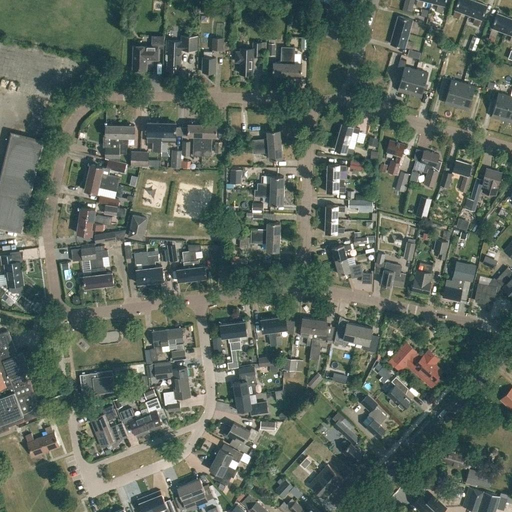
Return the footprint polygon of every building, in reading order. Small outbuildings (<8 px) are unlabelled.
[(413,0),(404,0),(402,8),(403,8),(411,10),(413,0)] [(436,11),(442,12),(444,5),(444,6),(445,0),(430,0),(430,2),(437,4),(436,11)] [(461,12),(468,14),(473,1),(471,0),(457,0),(454,9),(455,10),(452,17),(458,19),(461,12)] [(472,24),(478,26),(481,19),(486,6),(473,1),(468,14),(474,17),(472,24)] [(498,30),(505,32),(510,19),(496,14),(491,27),(492,28),(489,35),(495,37),(498,30)] [(394,30),(408,34),(410,27),(417,29),(419,22),(412,21),(412,20),(398,16),(394,30)] [(404,47),(411,49),(413,43),(406,41),(408,34),(394,30),(390,44),(404,48),(404,47)] [(132,69),(145,70),(146,58),(157,59),(157,47),(163,47),(163,34),(151,34),(150,46),(133,45),(132,69)] [(166,71),(180,71),(181,49),(197,50),(198,36),(182,35),(181,41),(166,40),(165,60),(167,60),(166,71)] [(301,48),(309,48),(310,36),(302,36),(301,48)] [(224,37),(211,37),(211,49),(223,50),(224,37)] [(261,42),(253,42),(252,48),(240,47),(240,51),(236,51),(235,61),(240,61),(239,73),(252,74),(252,54),(261,55),(261,42)] [(287,76),(301,76),(301,62),(294,62),(294,47),(294,44),(288,44),(288,47),(287,76)] [(273,75),(287,76),(288,47),(281,47),(280,62),(273,61),(273,75)] [(202,72),(215,72),(215,57),(212,57),(212,51),(203,51),(203,57),(202,72)] [(416,69),(405,66),(406,62),(400,60),(398,68),(403,70),(402,75),(398,86),(410,90),(416,69)] [(18,79),(20,71),(12,69),(11,77),(5,76),(3,87),(11,88),(11,87),(21,88),(22,80),(18,79)] [(422,93),(428,73),(427,72),(416,69),(410,90),(422,93)] [(461,91),(463,82),(451,79),(445,100),(457,103),(461,91)] [(469,106),(475,86),(463,82),(461,91),(457,103),(469,106)] [(504,116),(510,96),(498,92),(492,113),(504,116)] [(193,155),(202,156),(203,124),(195,123),(195,122),(194,121),(189,121),(188,122),(187,135),(193,135),(193,155)] [(154,151),(161,151),(162,122),(147,122),(147,141),(154,141),(154,151)] [(162,122),(161,151),(167,151),(167,141),(175,141),(176,123),(162,122)] [(338,136),(349,139),(352,131),(358,133),(359,128),(353,127),(353,126),(342,123),(338,136)] [(119,153),(120,153),(120,151),(120,124),(106,124),(105,136),(111,136),(111,148),(106,148),(106,157),(108,157),(108,158),(119,161),(119,153)] [(120,124),(120,151),(126,151),(126,141),(128,141),(128,137),(134,137),(134,125),(120,124)] [(202,156),(211,156),(211,136),(216,136),(216,124),(203,124),(202,156)] [(252,146),(281,144),(279,129),(267,130),(267,138),(252,139),(252,146)] [(0,227),(22,233),(45,139),(10,131),(0,173),(0,227)] [(240,135),(241,146),(248,145),(248,134),(240,135)] [(366,143),(376,146),(378,140),(376,140),(377,138),(369,135),(366,143)] [(346,152),(352,154),(354,149),(347,147),(349,139),(338,136),(334,150),(345,153),(346,152)] [(395,162),(401,164),(405,153),(402,152),(404,144),(390,139),(386,151),(397,155),(395,162)] [(181,155),(189,155),(190,141),(182,141),(181,155)] [(281,144),(252,146),(253,153),(269,151),(269,159),(282,158),(281,144)] [(131,165),(139,166),(140,151),(131,150),(131,165)] [(181,150),(171,150),(170,166),(189,168),(189,161),(180,161),(181,150)] [(424,183),(434,186),(438,171),(441,161),(437,160),(439,154),(424,150),(420,161),(426,163),(425,164),(427,168),(428,168),(424,183)] [(140,151),(139,166),(148,166),(148,151),(140,151)] [(119,161),(108,158),(106,168),(124,172),(126,163),(119,161)] [(459,190),(466,192),(471,176),(468,175),(471,164),(456,159),(452,171),(464,174),(459,190)] [(364,171),(365,163),(352,161),(350,169),(364,171)] [(390,161),(387,172),(397,175),(400,164),(390,161)] [(90,163),(87,176),(117,183),(119,176),(100,172),(101,166),(90,163)] [(378,171),(384,173),(387,165),(381,163),(378,171)] [(327,164),(327,178),(339,178),(339,170),(346,170),(346,165),(339,165),(339,164),(327,164)] [(230,169),(230,183),(241,183),(241,169),(230,169)] [(482,183),(485,184),(483,191),(495,194),(501,173),(486,169),(482,183)] [(407,186),(405,185),(409,174),(400,171),(395,189),(405,192),(407,186)] [(443,171),(439,184),(448,187),(452,174),(443,171)] [(255,189),(283,190),(284,176),(270,175),(270,185),(265,184),(265,183),(255,182),(255,189)] [(84,189),(96,192),(97,186),(115,190),(117,183),(87,176),(84,189)] [(473,187),(480,189),(482,179),(476,177),(473,187)] [(338,192),(345,192),(345,187),(338,187),(339,178),(327,178),(326,192),(338,192)] [(473,188),(470,198),(467,198),(464,208),(471,210),(474,200),(477,201),(480,190),(473,188)] [(269,204),(282,204),(283,190),(255,189),(255,196),(265,196),(265,194),(270,195),(269,204)] [(98,202),(117,206),(118,206),(119,199),(99,195),(98,202)] [(422,197),(416,216),(424,218),(427,219),(432,200),(422,197)] [(359,208),(359,211),(373,212),(373,200),(349,199),(348,208),(359,208)] [(104,213),(116,215),(117,206),(105,204),(104,213)] [(326,205),(325,219),(337,219),(337,211),(345,211),(345,206),(337,206),(338,205),(326,205)] [(81,207),(79,220),(103,223),(111,224),(112,216),(97,214),(97,216),(94,215),(95,209),(81,207)] [(247,220),(263,220),(263,212),(247,211),(247,220)] [(147,216),(132,214),(127,236),(142,240),(147,216)] [(455,226),(466,229),(468,220),(457,217),(455,226)] [(325,233),(337,233),(337,232),(344,233),(344,228),(337,227),(337,219),(325,219),(325,233)] [(77,233),(91,235),(92,227),(102,229),(103,223),(79,220),(77,233)] [(267,236),(279,236),(280,222),(267,222),(267,236)] [(126,230),(94,235),(95,244),(124,239),(126,230)] [(261,236),(251,236),(251,242),(266,242),(266,250),(279,251),(279,236),(267,236),(261,236)] [(433,252),(438,253),(437,259),(444,260),(448,242),(436,239),(433,252)] [(407,241),(403,257),(411,259),(414,243),(407,241)] [(332,247),(335,261),(346,258),(344,250),(351,248),(350,243),(343,245),(343,244),(332,247)] [(171,244),(167,245),(167,248),(168,248),(169,259),(169,260),(169,261),(177,260),(176,249),(172,249),(171,244)] [(193,278),(188,244),(188,250),(182,251),(184,267),(176,268),(178,280),(193,278)] [(188,244),(193,278),(206,277),(205,265),(199,265),(198,259),(196,260),(195,251),(201,250),(200,244),(188,244)] [(100,285),(96,251),(95,246),(81,248),(82,259),(90,258),(92,274),(84,275),(84,277),(80,277),(80,284),(85,283),(85,287),(100,285)] [(161,249),(163,260),(169,260),(169,259),(168,248),(167,248),(161,249)] [(96,251),(100,285),(114,284),(112,272),(106,272),(106,266),(104,266),(103,256),(108,256),(108,249),(96,251)] [(134,270),(136,285),(150,284),(145,251),(133,253),(135,263),(142,262),(143,269),(134,270)] [(12,254),(1,256),(2,263),(4,263),(7,286),(9,285),(10,290),(13,292),(20,291),(22,288),(21,284),(23,283),(20,261),(13,262),(12,254)] [(148,255),(151,281),(164,280),(162,266),(155,266),(155,261),(159,260),(158,254),(148,255)] [(485,256),(483,262),(494,267),(496,261),(485,256)] [(350,272),(351,278),(363,275),(360,263),(349,266),(346,258),(335,261),(339,274),(350,272)] [(456,261),(453,276),(464,279),(472,281),(476,265),(456,261)] [(380,283),(391,285),(391,284),(402,287),(405,274),(399,273),(401,265),(385,262),(380,283)] [(474,299),(493,303),(494,296),(498,297),(505,289),(511,295),(511,270),(507,266),(496,279),(494,277),(487,285),(478,282),(474,299)] [(411,290),(428,293),(430,282),(431,273),(417,269),(415,278),(414,278),(411,290)] [(446,279),(443,297),(459,300),(464,279),(453,276),(452,280),(446,279)] [(273,317),(276,344),(281,343),(280,330),(287,329),(287,333),(293,333),(294,323),(286,322),(285,316),(273,317)] [(270,331),(271,345),(276,344),(273,317),(261,319),(263,332),(270,331)] [(306,345),(312,346),(315,319),(303,317),(301,330),(300,336),(307,337),(306,345)] [(312,346),(316,346),(317,339),(324,340),(325,333),(327,320),(315,319),(312,346)] [(232,322),(236,349),(241,349),(239,340),(240,340),(240,335),(246,334),(244,321),(232,322)] [(227,362),(228,368),(238,367),(236,349),(232,322),(220,324),(222,337),(228,336),(229,342),(232,362),(227,362)] [(348,339),(356,341),(359,325),(347,322),(345,329),(337,327),(334,342),(347,345),(348,339)] [(362,348),(375,351),(378,336),(371,334),(372,328),(359,325),(356,341),(363,343),(362,348)] [(167,329),(169,344),(173,344),(174,350),(171,350),(172,360),(186,358),(184,349),(183,349),(182,343),(183,343),(181,327),(167,329)] [(150,348),(151,361),(158,360),(157,353),(163,353),(162,345),(169,344),(167,329),(152,331),(154,346),(155,346),(155,348),(150,348)] [(41,414),(24,371),(29,369),(22,352),(18,354),(8,330),(0,333),(0,432),(10,429),(9,426),(25,420),(41,414)] [(399,370),(403,366),(406,363),(431,386),(439,378),(437,376),(442,370),(434,363),(439,358),(428,349),(421,356),(406,342),(392,357),(389,361),(399,370)] [(276,355),(258,357),(259,366),(277,364),(276,355)] [(284,357),(283,369),(290,370),(291,358),(284,357)] [(291,358),(290,370),(301,371),(303,360),(291,358)] [(171,377),(172,384),(188,381),(186,367),(172,369),(171,363),(154,366),(156,379),(171,377)] [(254,366),(238,368),(240,377),(255,374),(254,366)] [(383,367),(378,372),(388,380),(392,375),(383,367)] [(80,374),(82,394),(94,393),(114,391),(112,370),(97,372),(88,373),(80,374)] [(240,381),(233,382),(235,396),(249,394),(256,393),(254,383),(256,383),(255,374),(240,377),(240,381)] [(397,404),(403,409),(411,400),(401,391),(406,386),(396,376),(391,381),(395,385),(386,394),(391,398),(390,399),(390,402),(393,405),(395,405),(397,404)] [(313,377),(308,383),(314,388),(319,383),(313,377)] [(167,404),(168,411),(180,410),(179,402),(177,402),(176,398),(190,396),(188,381),(172,384),(173,391),(163,392),(165,405),(167,404)] [(511,387),(501,399),(511,410),(511,387)] [(144,393),(147,400),(157,396),(154,389),(144,393)] [(275,391),(276,400),(284,399),(283,390),(275,391)] [(249,394),(235,396),(238,410),(249,409),(250,415),(268,412),(266,401),(251,403),(249,394)] [(367,395),(360,402),(370,411),(376,406),(375,405),(377,404),(367,395)] [(143,414),(149,428),(162,423),(156,410),(161,408),(157,397),(145,402),(149,412),(143,414)] [(90,419),(96,433),(110,427),(107,420),(117,416),(112,405),(102,409),(104,414),(90,419)] [(374,418),(366,426),(377,436),(384,428),(379,423),(386,416),(376,406),(370,411),(368,414),(374,418)] [(129,421),(135,434),(149,428),(143,414),(136,417),(132,407),(120,412),(124,423),(129,421)] [(338,419),(333,424),(338,429),(352,442),(351,443),(349,444),(345,441),(343,441),(340,445),(340,447),(344,450),(343,451),(354,460),(361,453),(356,448),(362,441),(358,437),(358,438),(350,430),(351,429),(350,429),(344,423),(341,421),(338,419)] [(229,443),(246,452),(249,445),(244,442),(247,436),(254,440),(256,437),(259,438),(261,435),(260,434),(261,433),(258,431),(259,431),(251,427),(249,430),(233,422),(231,427),(228,425),(223,435),(231,440),(229,443)] [(96,433),(101,446),(110,443),(115,447),(122,438),(127,435),(122,423),(115,426),(117,431),(112,433),(110,427),(96,433)] [(214,458),(228,465),(231,458),(238,462),(243,453),(233,448),(230,453),(220,447),(214,458)] [(446,462),(465,467),(465,465),(467,466),(469,459),(467,458),(468,454),(457,451),(456,454),(445,451),(443,460),(446,461),(446,462)] [(233,477),(237,470),(228,465),(214,458),(209,469),(219,474),(217,479),(227,484),(231,476),(233,477)] [(327,464),(318,474),(334,488),(343,478),(327,464)] [(466,482),(489,488),(492,475),(469,469),(466,482)] [(318,474),(309,484),(324,499),(334,488),(318,474)] [(188,482),(194,496),(200,494),(203,501),(213,497),(208,484),(203,486),(199,478),(188,482)] [(285,479),(275,489),(283,497),(293,486),(285,479)] [(175,497),(180,510),(197,504),(194,496),(188,482),(177,487),(180,495),(175,497)] [(463,506),(477,511),(496,511),(497,508),(503,510),(506,501),(511,502),(511,495),(500,492),(500,495),(469,485),(463,506)] [(160,490),(149,494),(156,511),(162,508),(163,511),(174,511),(170,499),(164,501),(160,490)] [(136,511),(156,511),(149,494),(138,499),(142,510),(136,511)] [(433,511),(440,511),(445,507),(437,500),(434,504),(422,494),(413,504),(422,511),(431,511),(432,511),(433,511)] [(249,509),(256,501),(249,495),(242,502),(249,509)] [(248,510),(249,511),(267,511),(256,501),(248,510)] [(279,506),(285,511),(305,511),(303,510),(304,509),(296,501),(290,507),(283,501),(279,506)]
